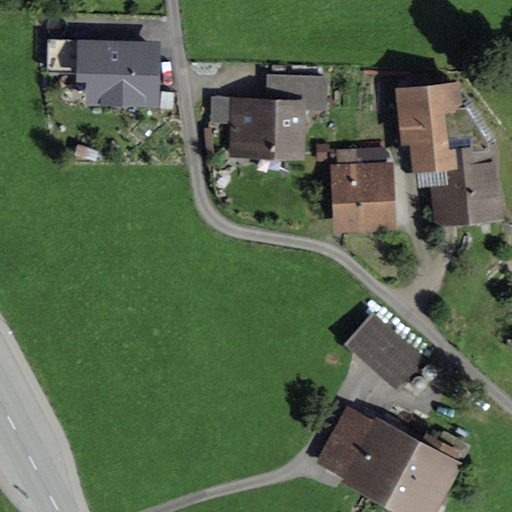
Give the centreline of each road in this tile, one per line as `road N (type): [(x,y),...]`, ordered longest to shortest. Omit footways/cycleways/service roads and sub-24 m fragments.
road 1 (residential): [(511,404),(331,249),(231,230),(199,193),(172,0)]
road 2 (secondary): [(0,402),(58,511)]
